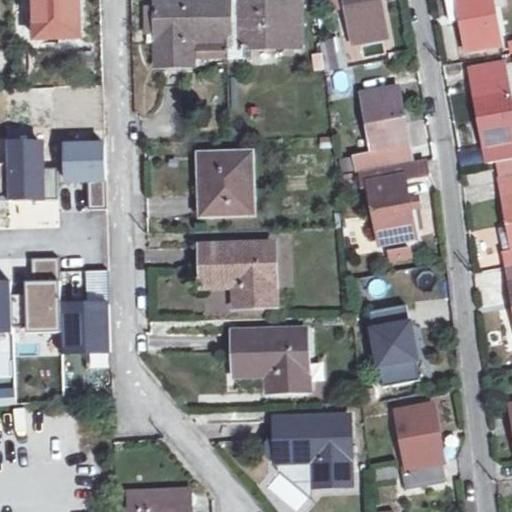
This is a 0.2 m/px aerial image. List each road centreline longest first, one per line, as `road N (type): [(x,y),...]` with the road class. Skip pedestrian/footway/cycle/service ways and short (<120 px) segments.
road 1 (residential): [(242,511),(130,369),(119,0)]
road 2 (residential): [(420,0),(486,511)]
